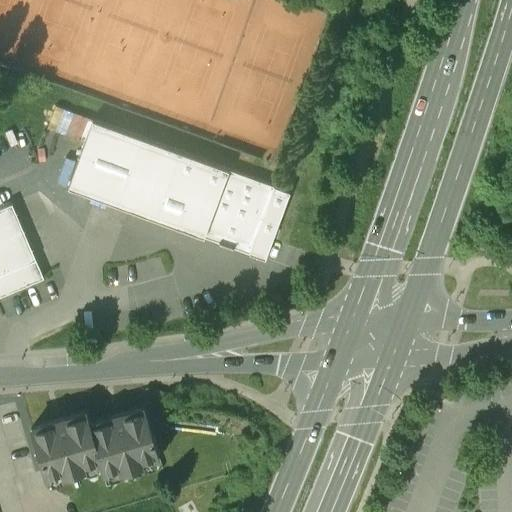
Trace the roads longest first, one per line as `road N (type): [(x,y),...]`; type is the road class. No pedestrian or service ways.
road 1 (primary): [(463,0),(348,338)]
road 2 (residential): [(348,338),(0,376)]
road 3 (primary): [(399,334),(511,24)]
road 4 (primary): [(328,511),(399,334)]
road 5 (primary): [(348,338),(277,511)]
